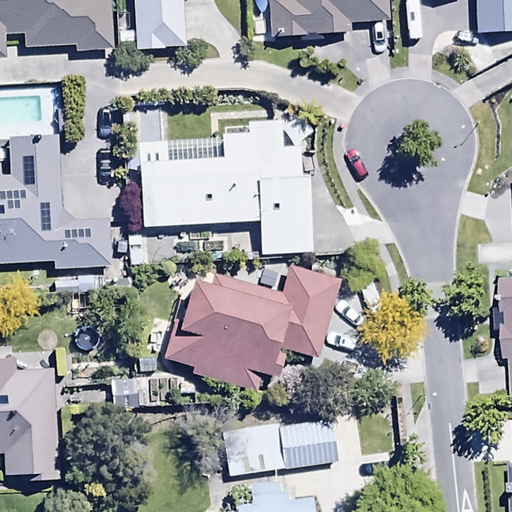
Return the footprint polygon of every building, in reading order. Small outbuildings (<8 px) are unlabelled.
[(0,0),(0,35),(20,35),(21,48),(71,47),(71,55),(109,54),(107,0),(0,0)] [(129,0),(132,55),(160,53),(159,50),(180,49),(177,0),(129,0)] [(265,0),(267,40),(297,38),(298,43),(319,42),(319,36),(348,35),(347,26),(386,24),(384,0),(265,0)] [(511,0),(471,0),(473,36),(511,34),(511,0)] [(133,146),(138,230),(255,224),(256,257),(307,254),(303,179),(295,179),(294,151),(278,152),(276,124),(243,126),(244,137),(216,138),(217,163),(162,166),(161,145),(133,146)] [(105,222),(71,224),(59,214),(54,139),(5,142),(7,177),(0,177),(0,266),(50,264),(51,271),(108,268),(105,222)] [(312,361),(335,283),(285,268),(276,297),(210,277),(206,289),(185,283),(170,334),(167,334),(158,362),(191,372),(189,377),(251,395),(256,379),(270,383),(279,351),(312,361)] [(511,280),(499,281),(502,361),(509,360),(511,404),(511,280)] [(51,482),(49,373),(0,373),(0,456),(1,456),(1,478),(17,478),(18,482),(51,482)] [(274,429),(279,472),(333,465),(328,422),(274,429)] [(279,472),(274,429),(273,425),(219,432),(225,478),(279,472)] [(306,511),(305,503),(284,504),(282,487),(230,492),(231,511),(306,511)]
